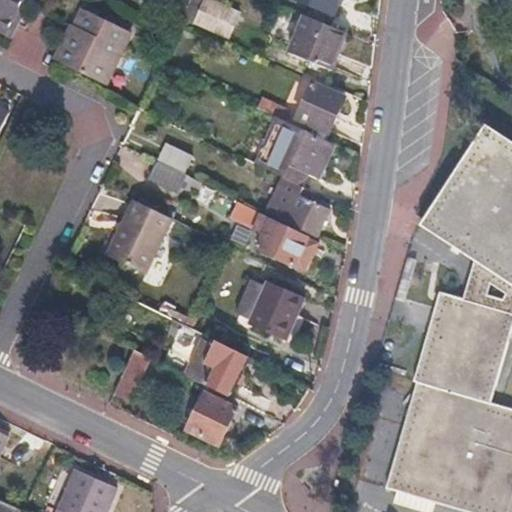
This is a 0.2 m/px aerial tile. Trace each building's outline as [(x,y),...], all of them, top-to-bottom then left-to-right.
[(20,6),(6,0),(0,0),(0,40),(7,44),(14,30),(9,28),(20,6)] [(292,0),(333,17),(339,2),(339,0),(292,0)] [(236,17),(204,2),(192,27),(225,41),(236,17)] [(71,33),(68,32),(59,51),(53,64),(103,89),(128,39),(79,16),(71,33)] [(349,35),(307,18),(291,54),(333,72),(349,35)] [(345,100),(313,84),(296,118),(328,134),(345,100)] [(281,121),(276,118),(254,164),(286,179),(301,186),(308,172),(319,177),(334,145),(281,121)] [(474,260),(511,285),(511,142),(487,126),(421,225),(474,260)] [(191,155),(166,144),(159,160),(183,172),(191,155)] [(158,162),(150,178),(175,190),(183,174),(158,162)] [(301,186),(286,179),(268,216),(315,239),(329,209),(314,202),(318,194),(301,186)] [(172,220),(132,200),(105,255),(146,275),(172,220)] [(265,234),(257,248),(292,266),(295,265),(304,270),(317,244),(263,217),(257,230),(265,234)] [(463,300),(511,313),(511,285),(474,260),(463,300)] [(267,288),(255,282),(239,314),(252,320),(250,324),(287,341),(306,300),(271,283),(267,288)] [(511,332),(511,313),(463,300),(438,293),(412,382),(417,383),(386,491),(459,511),(511,511),(511,410),(491,405),(511,332)] [(202,340),(184,375),(231,399),(250,359),(216,342),(214,346),(202,340)] [(147,370),(130,361),(113,395),(130,404),(147,370)] [(239,411),(207,394),(188,432),(220,448),(239,411)] [(105,511),(114,492),(76,474),(57,511),(105,511)] [(0,502),(0,511),(19,511),(20,511),(0,502)]
